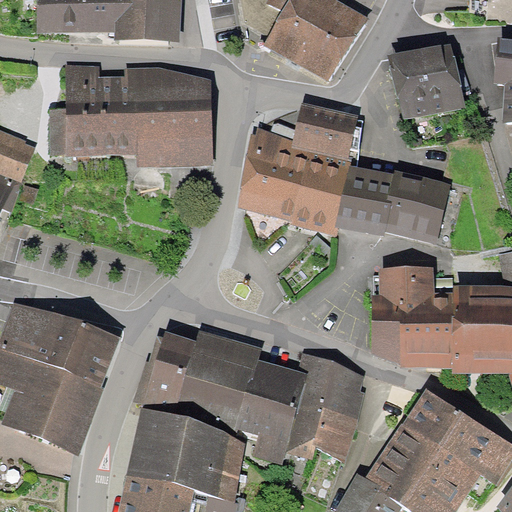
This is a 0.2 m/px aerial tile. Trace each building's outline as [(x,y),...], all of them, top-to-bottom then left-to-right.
[(115,41),(179,42),(181,0),(37,0),(37,33),(115,32),(115,41)] [(328,81),(368,18),(337,0),(291,0),(263,44),(328,81)] [(286,0),(268,0),(267,3),(281,9),(286,0)] [(511,38),(498,37),(494,83),(505,84),(506,77),(511,77),(511,38)] [(465,107),(452,43),(442,45),(442,43),(388,55),(402,120),(465,107)] [(137,167),(214,165),(212,79),(159,67),(125,68),(125,75),(100,76),(100,66),(66,65),(67,108),(50,109),(50,156),(67,155),(67,156),(137,154),(137,167)] [(511,77),(506,77),(505,84),(503,121),(511,121),(511,77)] [(294,140),(292,146),(348,159),(358,115),(302,103),(294,140)] [(291,225),(338,236),(339,227),(335,227),(351,165),(352,159),(348,159),(292,146),(294,140),(258,127),(256,134),(252,133),(238,207),(292,221),(291,225)] [(0,129),(0,173),(21,183),(37,145),(0,129)] [(394,174),(351,165),(335,227),(339,227),(384,236),(385,232),(436,245),(451,184),(395,170),(394,174)] [(21,183),(0,173),(0,212),(2,208),(11,212),(23,183),(21,183)] [(505,286),(511,286),(511,251),(500,255),(505,286)] [(509,373),(511,383),(511,286),(505,286),(453,285),(453,292),(435,292),(434,267),(379,268),(379,276),(379,294),(374,295),(372,295),(372,354),(401,365),(401,368),(453,368),(452,373),(509,373)] [(120,338),(14,298),(0,336),(0,346),(0,347),(0,348),(0,383),(7,387),(14,389),(6,412),(1,424),(80,454),(105,388),(102,387),(120,338)] [(261,347),(200,330),(197,341),(175,417),(236,435),(238,429),(258,359),(261,347)] [(166,331),(164,337),(158,335),(149,362),(146,361),(134,401),(143,404),(142,406),(175,417),(197,341),(166,331)] [(301,353),(298,370),(308,373),(285,452),(312,460),(314,453),(345,464),(365,394),(360,393),(364,376),(301,353)] [(298,370),(258,359),(238,429),(258,435),(252,455),(282,464),(285,452),(308,373),(298,370)] [(0,405),(0,409),(6,412),(14,389),(7,387),(0,405)] [(511,443),(426,388),(403,425),(480,475),(496,485),(511,460),(511,443)] [(175,417),(142,406),(127,474),(118,511),(189,511),(194,489),(235,502),(236,496),(246,438),(236,435),(175,417)] [(410,511),(455,511),(480,475),(403,425),(401,423),(366,477),(381,487),(378,491),(403,507),(410,511)] [(366,477),(358,472),(334,511),(335,511),(399,511),(403,507),(378,491),(381,487),(366,477)] [(511,511),(511,488),(497,507),(501,511),(511,511)] [(242,511),(246,499),(236,496),(235,502),(194,489),(189,511),(242,511)]
